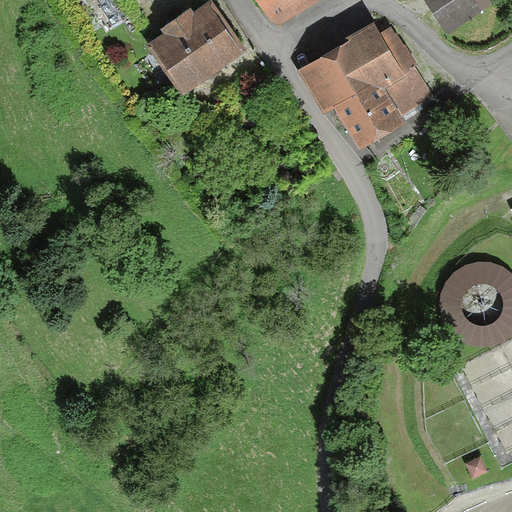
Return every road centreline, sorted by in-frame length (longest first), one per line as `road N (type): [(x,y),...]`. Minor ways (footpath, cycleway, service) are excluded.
road 1 (unclassified): [(269,49),(351,165),(377,238),(329,408),(331,511)]
road 2 (residential): [(369,0),(465,67),(485,68),(511,50)]
